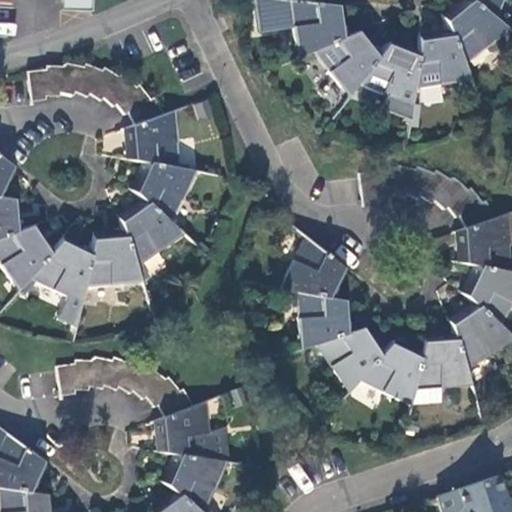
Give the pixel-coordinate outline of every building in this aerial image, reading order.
[(0,0),(0,7),(12,8),(12,0),(0,0)] [(63,0),(63,10),(92,12),(92,0),(63,0)] [(468,0),(462,0),(441,17),(447,31),(462,64),(508,29),(495,19),(468,0)] [(468,0),(495,19),(501,0),(468,0)] [(344,37),(339,6),(288,1),(295,58),(311,51),(344,37)] [(379,52),(360,29),(344,37),(311,51),(346,97),(356,83),(379,52)] [(447,31),(417,34),(415,51),(411,89),(470,81),(462,64),(447,31)] [(415,51),(387,40),(379,52),(356,83),(384,94),(409,104),(411,89),(415,51)] [(63,68),(59,93),(72,96),(73,92),(81,67),(63,63),(63,68)] [(87,94),(99,71),(83,64),(81,67),(73,92),(85,97),(87,94)] [(44,69),(44,95),(58,96),(59,93),(63,68),(45,66),(44,69)] [(99,71),(87,94),(99,101),(101,98),(118,78),(102,67),(99,71)] [(26,71),(30,100),(43,100),(44,95),(44,69),(26,71)] [(118,78),(101,98),(111,107),(115,104),(134,87),(120,75),(118,78)] [(134,87),(115,104),(123,114),(126,113),(148,100),(137,85),(134,87)] [(409,104),(384,94),(378,108),(407,120),(409,104)] [(148,100),(126,113),(131,126),(161,114),(152,98),(148,100)] [(124,128),(127,159),(142,161),(178,167),(174,110),(161,114),(131,126),(124,128)] [(0,197),(13,169),(0,158),(0,197)] [(142,161),(129,190),(141,200),(169,224),(194,170),(178,167),(142,161)] [(394,169),(390,194),(403,198),(405,193),(413,169),(395,165),(394,169)] [(413,169),(405,193),(417,200),(419,196),(433,173),(415,166),(413,169)] [(377,173),(376,197),(389,198),(390,194),(394,169),(377,168),(377,173)] [(433,200),(450,181),(434,171),(433,173),(419,196),(431,203),(433,200)] [(376,197),(377,173),(359,174),(359,178),(361,202),(375,202),(376,197)] [(446,207),(467,190),(452,179),(450,181),(433,200),(443,209),(446,207)] [(467,190),(446,207),(454,218),(457,215),(480,203),(469,189),(467,190)] [(0,237),(17,231),(15,200),(0,197),(0,237)] [(141,200),(116,217),(122,233),(140,282),(147,276),(140,264),(182,235),(169,224),(141,200)] [(480,203),(457,215),(463,228),(493,218),(483,202),(480,203)] [(507,272),(505,214),(493,218),(463,228),(455,231),(457,262),(472,265),(507,272)] [(0,266),(15,289),(22,285),(51,250),(34,225),(17,231),(0,237),(0,266)] [(122,233),(90,236),(87,251),(81,288),(140,282),(122,233)] [(332,298),(344,273),(304,237),(280,289),(294,292),(332,298)] [(87,251),(61,238),(51,250),(22,285),(28,280),(65,298),(78,304),(81,288),(87,251)] [(472,265),(458,293),(470,302),(500,327),(511,301),(511,272),(507,272),(472,265)] [(348,332),(346,301),(332,298),(294,292),(298,349),(313,344),(348,332)] [(56,319),(74,328),(78,304),(65,298),(56,319)] [(470,302),(446,320),(451,334),(463,369),(511,338),(500,327),(470,302)] [(381,351),(365,326),(348,332),(313,344),(345,393),(356,380),(381,351)] [(451,334),(421,337),(418,352),(411,389),(439,387),(469,386),(463,369),(451,334)] [(418,352),(391,339),(381,351),(356,380),(408,408),(409,403),(411,389),(418,352)] [(102,385),(110,359),(89,356),(89,360),(87,386),(100,389),(102,385)] [(117,387),(128,363),(112,356),(110,359),(102,385),(115,391),(117,387)] [(72,364),(73,389),(87,390),(87,386),(89,360),(73,359),(72,364)] [(130,390),(147,370),(131,360),(128,363),(117,387),(127,393),(130,390)] [(73,389),(72,364),(55,366),(59,395),(72,394),(73,389)] [(143,396),(163,379),(150,367),(147,370),(130,390),(140,399),(143,396)] [(163,379),(143,396),(151,406),(155,404),(178,390),(166,376),(163,379)] [(439,401),(439,387),(411,389),(409,403),(439,401)] [(162,417),(191,406),(180,389),(178,390),(155,404),(162,417)] [(153,420),(157,450),(172,452),(209,458),(206,432),(203,401),(191,406),(162,417),(153,420)] [(223,427),(206,432),(209,458),(226,461),(223,427)] [(43,464),(3,432),(0,437),(0,487),(32,493),(43,464)] [(172,452),(160,482),(172,491),(197,511),(203,511),(226,461),(209,458),(172,452)] [(502,511),(505,511),(494,475),(452,489),(459,511),(502,511)] [(0,487),(0,511),(48,511),(48,495),(32,493),(0,487)] [(197,511),(172,491),(146,509),(147,511),(197,511)]
